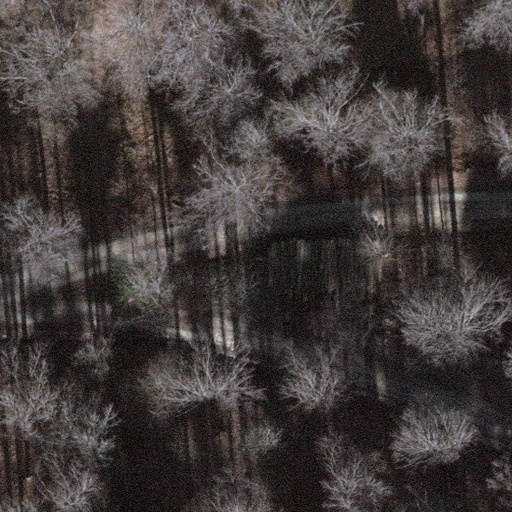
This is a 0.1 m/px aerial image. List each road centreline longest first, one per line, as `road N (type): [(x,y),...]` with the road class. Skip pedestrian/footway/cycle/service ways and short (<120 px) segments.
road 1 (track): [(0,295),(144,236),(511,188)]
road 2 (track): [(0,309),(260,335),(511,415)]
